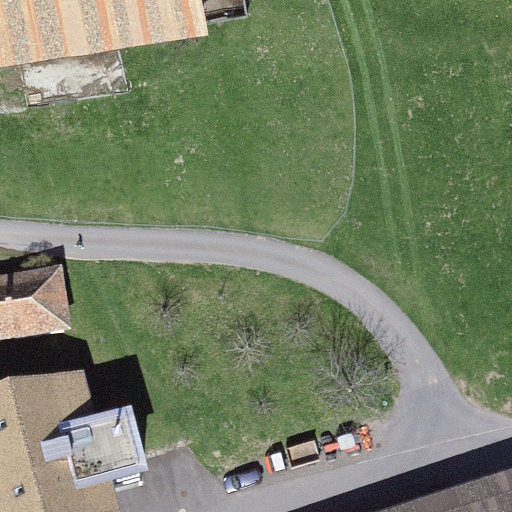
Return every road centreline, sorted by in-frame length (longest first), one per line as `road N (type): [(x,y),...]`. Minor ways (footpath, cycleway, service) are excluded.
road 1 (unclassified): [(460,474),(385,326),(321,278),(219,254),(0,244)]
road 2 (residential): [(460,474),(342,511)]
